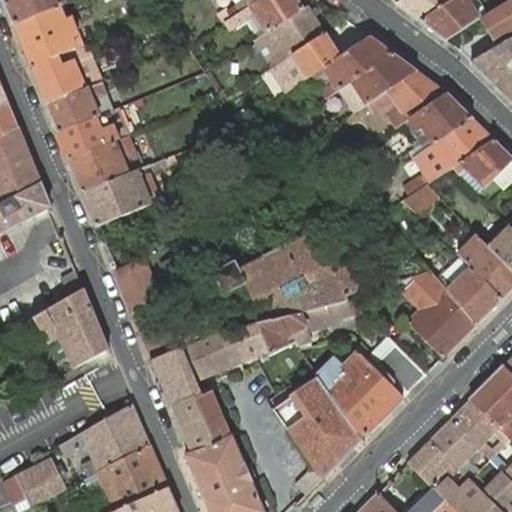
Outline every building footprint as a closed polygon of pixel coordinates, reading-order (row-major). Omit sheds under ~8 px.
[(59,7),(64,5),(62,0),(3,0),(14,25),(59,7)] [(256,15),(268,33),(304,9),(297,0),(260,0),(242,12),(234,18),(225,23),(230,32),(256,15)] [(234,0),(237,3),(242,12),(260,0),(234,0)] [(421,21),(453,0),(402,0),(398,3),(421,21)] [(446,40),(480,18),(467,0),(453,0),(421,21),(446,40)] [(511,38),(511,2),(511,3),(484,20),(497,41),(502,38),(505,43),(509,40),(511,38)] [(234,18),(242,12),(237,3),(228,9),(234,18)] [(280,63),(326,34),(308,6),(304,9),(268,33),(263,36),(280,63)] [(57,56),(76,48),(72,39),(78,36),(70,18),(64,21),(59,7),(14,25),(31,66),(57,56)] [(228,9),(219,15),(225,23),(234,18),(228,9)] [(309,78),(312,76),(333,63),(342,57),(326,34),(280,63),(274,67),(282,79),(302,66),(309,78)] [(256,40),(274,67),(280,63),(263,36),(256,40)] [(352,81),(394,54),(371,37),(342,57),(333,63),(312,76),(327,99),(344,87),(352,81)] [(505,43),(472,62),(511,101),(511,38),(509,40),(505,43)] [(367,104),(417,71),(394,54),(352,81),(367,104)] [(57,56),(31,66),(47,105),(85,90),(73,62),(61,67),(57,56)] [(410,119),(448,94),(417,71),(367,104),(372,112),(380,107),(395,129),(406,122),(410,119)] [(358,110),(367,104),(352,81),(344,87),(358,110)] [(94,119),(112,111),(100,83),(85,90),(47,105),(58,133),(94,119)] [(414,158),(425,151),(434,145),(473,119),(448,94),(410,119),(417,129),(423,126),(430,139),(421,145),(410,152),(414,158)] [(0,137),(18,128),(8,103),(0,107),(0,137)] [(94,119),(58,133),(69,161),(107,147),(94,119)] [(406,122),(421,145),(430,139),(423,126),(417,129),(410,119),(406,122)] [(426,175),(430,183),(451,169),(495,140),(473,119),(434,145),(425,151),(431,160),(432,160),(437,167),(426,175)] [(0,202),(1,205),(41,184),(18,128),(0,137),(0,202)] [(511,157),(495,140),(451,169),(464,182),(472,174),(486,188),(511,162),(511,157)] [(123,158),(117,142),(107,147),(69,161),(83,193),(114,181),(107,164),(123,158)] [(172,172),(167,159),(152,165),(158,178),(172,172)] [(101,237),(123,228),(119,218),(152,205),(149,199),(160,195),(151,173),(141,178),(138,171),(114,181),(83,193),(97,227),(101,237)] [(0,234),(50,207),(41,184),(1,205),(0,204),(0,234)] [(427,185),(404,201),(419,217),(439,197),(427,185)] [(505,221),(489,237),(494,243),(511,227),(507,223),(505,221)] [(478,237),(511,269),(511,227),(494,243),(489,237),(483,231),(478,237)] [(252,294),(265,322),(299,313),(350,301),(348,299),(354,296),(356,294),(360,283),(352,269),(342,266),(334,270),(315,233),(288,246),(288,245),(263,256),(264,258),(240,270),(237,263),(215,274),(226,294),(234,290),(239,300),(252,294)] [(475,272),(502,299),(511,288),(511,269),(478,237),(477,236),(458,256),(463,260),(469,267),(475,272)] [(377,276),(387,287),(431,271),(409,247),(405,252),(377,276)] [(145,259),(114,271),(131,313),(161,300),(160,296),(152,278),(145,259)] [(463,260),(445,279),(451,285),(469,267),(463,260)] [(445,279),(441,283),(446,289),(477,324),(502,299),(475,272),(469,267),(451,285),(445,279)] [(441,283),(438,279),(402,315),(411,324),(446,289),(441,283)] [(411,324),(443,359),(477,324),(446,289),(411,324)] [(76,368),(109,351),(84,290),(37,317),(45,338),(47,343),(51,349),(62,342),(76,368)] [(265,322),(257,324),(268,350),(271,356),(286,347),(295,342),(297,345),(311,341),(308,331),(332,323),(333,326),(340,324),(342,318),(341,316),(363,311),(353,301),(350,301),(299,313),(265,322)] [(151,362),(206,339),(203,334),(197,320),(143,341),(151,362)] [(268,350),(257,324),(230,330),(228,331),(206,339),(151,362),(172,410),(198,399),(191,383),(268,350)] [(427,375),(388,337),(365,360),(404,397),(427,375)] [(334,360),(318,376),(320,379),(362,439),(404,397),(365,360),(358,352),(342,368),(334,360)] [(511,374),(504,367),(471,401),(507,436),(510,440),(511,441),(511,418),(511,417),(511,374)] [(320,379),(275,412),(297,443),(309,459),(323,479),(362,439),(320,379)] [(264,511),(214,392),(198,399),(172,410),(191,453),(186,456),(209,511),(264,511)] [(507,436),(471,401),(451,420),(480,449),(487,457),(491,461),(495,455),(510,440),(507,436)] [(150,447),(132,405),(61,446),(67,457),(88,446),(96,461),(85,467),(90,478),(99,473),(150,447)] [(480,449),(451,420),(430,442),(458,470),(463,475),(470,482),(475,477),(480,472),(468,461),(480,449)] [(457,511),(500,511),(480,492),(477,495),(470,502),(460,493),(458,495),(445,483),(458,470),(430,442),(409,463),(434,488),(450,504),(457,511)] [(117,511),(169,488),(150,447),(99,473),(115,511),(117,511)] [(511,464),(508,468),(495,455),(491,461),(503,474),(511,482),(511,464)] [(50,461),(4,484),(12,504),(27,497),(32,507),(66,490),(50,461)] [(500,511),(511,511),(511,482),(503,474),(488,489),(475,477),(470,482),(471,483),(480,492),(500,511)] [(402,511),(410,505),(389,483),(380,492),(397,511),(402,511)] [(178,511),(169,488),(117,511),(178,511)] [(457,511),(450,504),(434,488),(427,495),(430,497),(425,502),(420,501),(417,499),(413,502),(416,505),(417,510),(414,511),(410,511),(409,511),(408,511),(457,511)] [(397,511),(380,492),(360,511),(397,511)]
